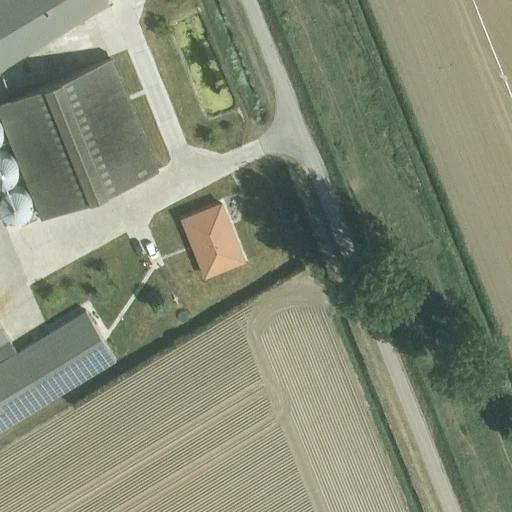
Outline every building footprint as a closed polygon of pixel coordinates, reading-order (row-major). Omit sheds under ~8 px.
[(0,68),(110,2),(108,0),(0,0),(0,432),(48,403),(116,362),(85,310),(17,352),(0,323),(0,68)] [(0,105),(44,215),(155,170),(110,58),(0,102),(0,105)] [(0,182),(3,183),(6,183),(10,182),(13,180),(16,177),(18,174),(19,170),(20,166),(19,162),(18,159),(16,156),(13,153),(10,151),(6,150),(3,149),(0,149),(0,182)] [(0,197),(0,204),(0,205),(1,208),(3,212),(6,214),(9,216),(13,218),(17,218),(20,218),(24,216),(27,214),(30,212),(32,208),(33,205),(34,201),(33,197),(32,194),(30,190),(27,188),(24,186),(20,184),(17,184),(13,184),(9,186),(6,188),(3,190),(1,194),(0,197)] [(206,275),(244,259),(222,203),(191,215),(206,254),(199,257),(206,275)]
